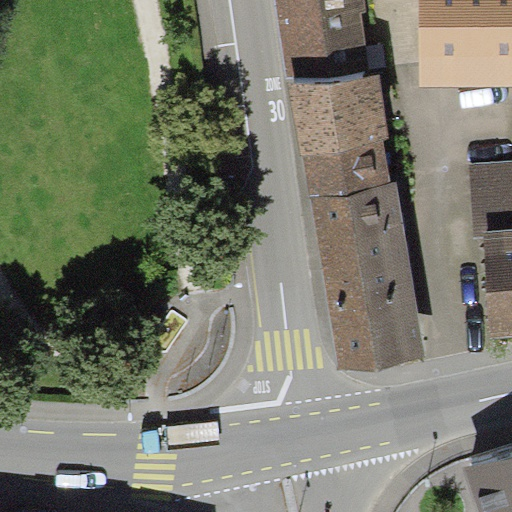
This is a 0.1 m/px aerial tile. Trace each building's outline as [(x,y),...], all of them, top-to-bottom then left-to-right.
[(293,0),(307,75),(378,62),(366,0),(293,0)] [(511,0),(429,0),(428,78),(511,80),(511,0)] [(378,62),(307,75),(354,364),(428,352),(378,62)] [(511,511),(511,442),(470,456),(487,511),(511,511)] [(53,511),(0,501),(0,511),(53,511)]
